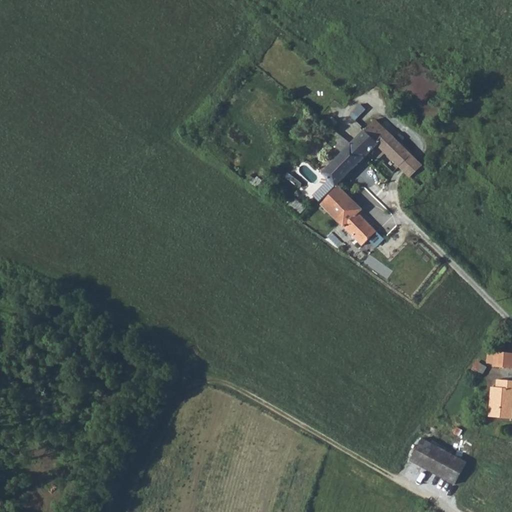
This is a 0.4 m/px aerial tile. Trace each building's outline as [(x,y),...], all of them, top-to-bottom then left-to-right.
[(379,146),(400,167),(412,154),(376,119),(366,130),(380,144),(379,146)] [(366,130),(323,173),(338,187),(379,146),(380,144),(366,130)] [(423,165),(412,154),(400,167),(411,178),(423,165)] [(363,210),(342,189),(323,208),(362,247),(377,232),(359,214),(363,210)] [(496,364),(496,368),(511,369),(511,354),(488,352),(487,363),(496,364)] [(511,381),(498,381),(497,389),(492,389),(490,419),(511,420),(511,412),(511,381)] [(460,436),(463,431),(457,428),(454,433),(460,436)] [(455,485),(467,463),(424,439),(412,461),(455,485)]
